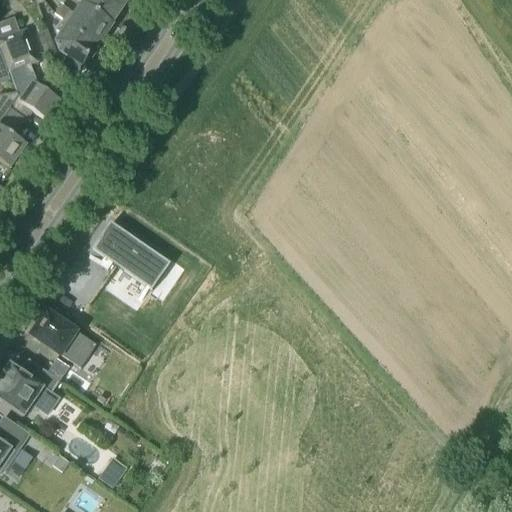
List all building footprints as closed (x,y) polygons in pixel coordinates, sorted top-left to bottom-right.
[(86,0),(84,5),(113,25),(116,26),(122,17),(120,15),(127,5),(119,0),(86,0)] [(109,31),(113,25),(84,5),(82,3),(80,5),(73,15),(61,6),(55,15),(62,20),(60,23),(66,27),(89,42),(88,44),(97,49),(102,41),(105,41),(109,36),(109,31)] [(10,76),(17,95),(21,107),(31,114),(46,124),(60,103),(34,86),(36,83),(30,68),(38,65),(32,49),(26,32),(19,34),(14,20),(0,24),(0,53),(8,76),(10,76)] [(66,27),(60,23),(53,32),(59,37),(54,44),(58,56),(66,62),(81,72),(84,72),(88,66),(87,62),(97,49),(88,44),(89,42),(66,27)] [(48,29),(35,33),(45,59),(57,55),(48,29)] [(8,76),(4,65),(0,53),(0,85),(11,82),(8,76)] [(13,138),(31,114),(21,107),(17,95),(0,97),(0,165),(9,172),(26,148),(13,138)] [(110,226),(92,253),(151,293),(159,282),(154,279),(165,264),(110,226)] [(65,313),(71,304),(61,297),(55,306),(65,313)] [(46,314),(30,339),(88,376),(103,352),(46,314)] [(32,407),(47,418),(59,401),(51,396),(60,384),(29,362),(20,375),(10,368),(2,379),(0,381),(0,402),(24,419),(32,407)] [(0,464),(24,431),(7,419),(0,428),(0,464)] [(61,458),(54,467),(63,474),(70,465),(61,458)] [(113,491),(118,484),(104,474),(99,481),(113,491)]
